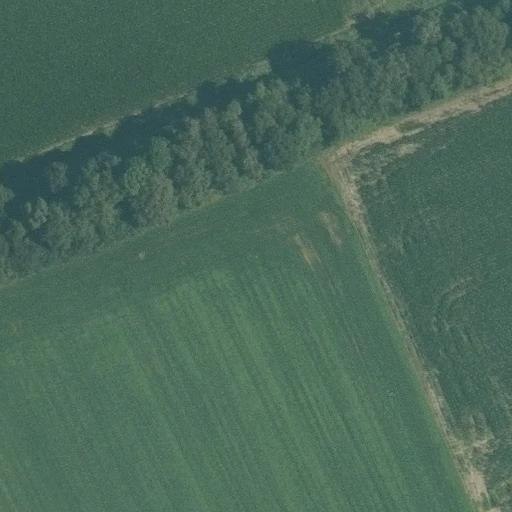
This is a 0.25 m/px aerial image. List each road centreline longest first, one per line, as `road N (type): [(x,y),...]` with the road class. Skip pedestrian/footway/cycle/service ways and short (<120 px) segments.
road 1 (track): [(430,511),(323,250),(297,231),(272,229),(0,340)]
road 2 (track): [(501,0),(0,202)]
road 3 (track): [(377,255),(482,511)]
